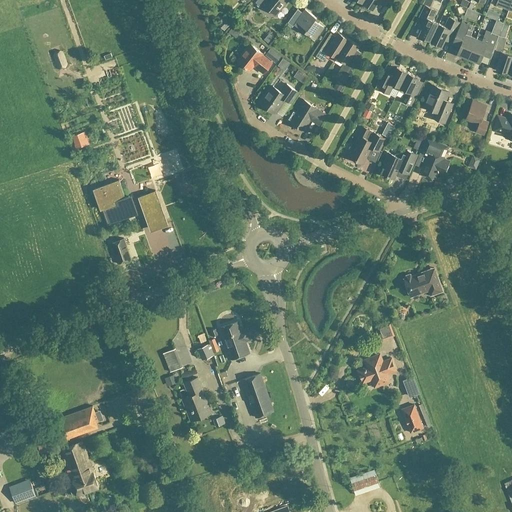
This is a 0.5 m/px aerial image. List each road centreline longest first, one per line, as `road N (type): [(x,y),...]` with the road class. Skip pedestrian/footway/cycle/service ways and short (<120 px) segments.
road 1 (unclassified): [(0,353),(248,260)]
road 2 (tertiary): [(259,234),(228,187),(157,0)]
road 3 (tertiary): [(330,511),(278,335),(281,303),(270,270)]
road 4 (residential): [(511,94),(402,50),(322,0)]
road 5 (residential): [(398,213),(391,197),(251,120),(244,101)]
